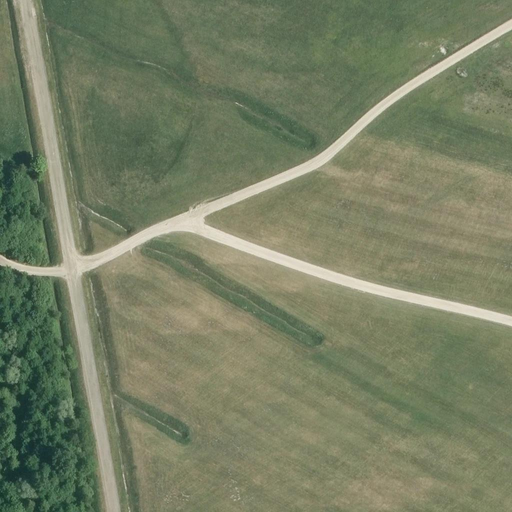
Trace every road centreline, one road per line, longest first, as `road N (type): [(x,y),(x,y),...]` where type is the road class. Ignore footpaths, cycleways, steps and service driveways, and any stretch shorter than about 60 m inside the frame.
road 1 (track): [(111,511),(24,0)]
road 2 (unknown): [(185,218),(336,150),(413,84),(511,24)]
road 3 (unknown): [(185,218),(393,295),(511,320)]
road 4 (unknown): [(0,259),(70,272),(185,218)]
